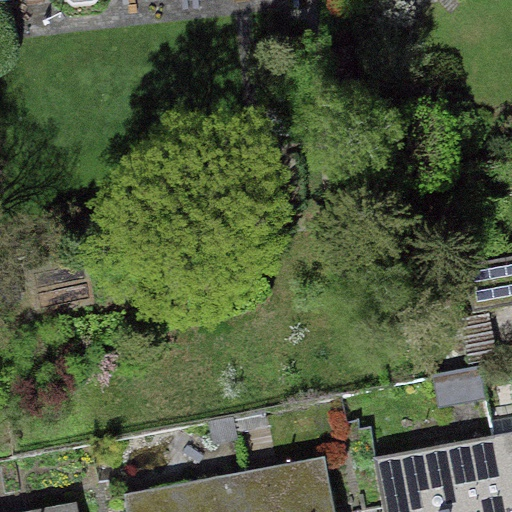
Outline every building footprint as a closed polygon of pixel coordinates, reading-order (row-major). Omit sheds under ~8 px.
[(511,258),(463,268),(472,314),(511,306),(511,258)] [(495,352),(488,316),(463,321),(470,357),(495,352)] [(478,365),(437,373),(443,404),(484,396),(478,365)] [(511,511),(511,433),(493,437),(506,511),(511,511)] [(506,511),(493,437),(374,459),(383,511),(506,511)] [(333,511),(323,458),(243,473),(250,511),(333,511)] [(250,511),(243,473),(124,495),(126,511),(250,511)] [(77,511),(75,503),(27,511),(77,511)]
